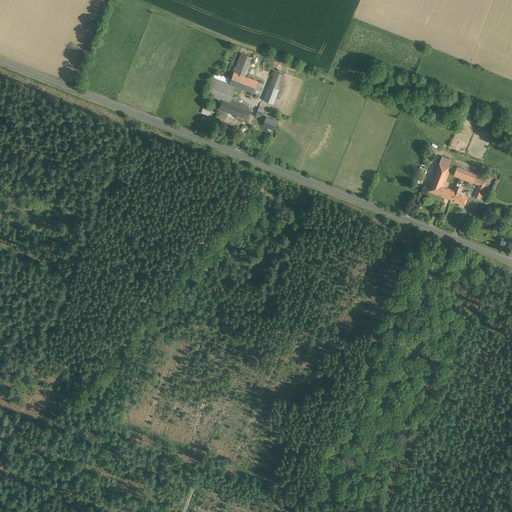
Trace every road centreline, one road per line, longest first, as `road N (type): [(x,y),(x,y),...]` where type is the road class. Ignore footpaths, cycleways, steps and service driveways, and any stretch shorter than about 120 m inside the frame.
road 1 (unclassified): [(0,58),(511,260)]
road 2 (track): [(0,374),(336,511)]
